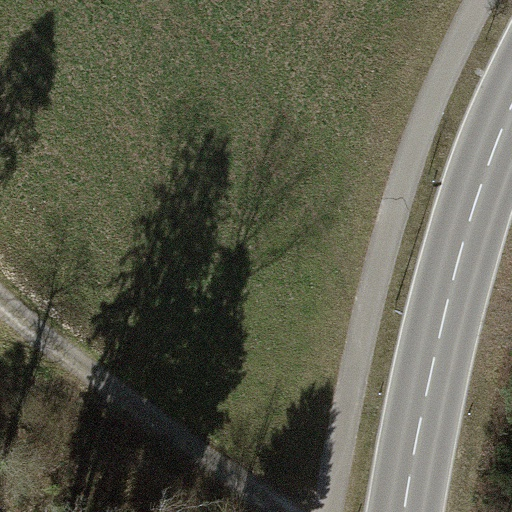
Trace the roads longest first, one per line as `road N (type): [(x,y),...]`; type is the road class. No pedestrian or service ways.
road 1 (secondary): [(511,117),(463,261),(410,511)]
road 2 (track): [(0,290),(117,396),(295,511)]
